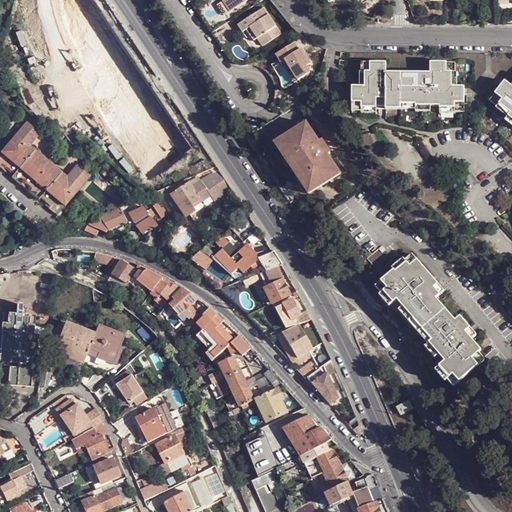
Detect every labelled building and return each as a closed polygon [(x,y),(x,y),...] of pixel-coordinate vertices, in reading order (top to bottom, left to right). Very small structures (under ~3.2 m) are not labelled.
[(281,34),(263,8),(237,25),(242,32),(246,30),(249,27),(256,38),(262,47),(281,34)] [(256,38),(249,27),(246,30),(253,41),(256,38)] [(229,36),(218,43),(222,49),(233,43),(229,36)] [(290,45),(272,58),(277,66),(281,63),(294,83),(306,75),(302,70),(307,66),(297,51),(295,53),(290,45)] [(363,114),(379,114),(379,110),(418,110),(418,111),(432,111),(433,107),(442,107),(442,113),(458,114),(458,111),(467,111),(467,87),(460,87),(459,72),(457,72),(457,62),(432,63),(432,73),(388,73),(388,63),(364,63),(363,72),(362,72),(362,87),(354,87),(354,97),(354,112),(363,112),(363,114)] [(281,63),(277,66),(290,85),(294,83),(281,63)] [(71,110),(85,101),(89,107),(107,94),(91,70),(59,91),(71,110)] [(511,86),(507,82),(491,102),(496,106),(495,107),(506,117),(503,119),(511,126),(511,86)] [(41,134),(26,122),(0,152),(0,167),(3,169),(4,168),(13,175),(11,177),(22,187),(24,185),(40,199),(48,205),(47,207),(56,216),(91,176),(77,164),(67,175),(31,145),(41,134)] [(304,124),(277,141),(310,192),(337,174),(326,155),(329,154),(319,140),(317,142),(304,124)] [(277,141),(274,143),(307,194),(310,192),(277,141)] [(189,182),(171,194),(186,217),(193,212),(194,211),(191,206),(209,194),(215,203),(227,195),(235,209),(242,205),(218,169),(192,187),(189,182)] [(24,185),(22,187),(38,201),(40,199),(24,185)] [(176,187),(175,185),(157,193),(159,197),(176,187)] [(128,210),(141,233),(156,225),(144,202),(128,210)] [(126,207),(121,209),(88,222),(89,223),(85,231),(96,235),(98,234),(101,228),(107,231),(128,222),(124,214),(129,212),(126,207)] [(214,255),(206,247),(190,259),(204,269),(212,259),(229,274),(238,266),(242,271),(257,257),(255,254),(256,252),(247,244),(236,252),(228,244),(214,255)] [(111,266),(117,255),(114,254),(108,253),(101,252),(96,251),(94,259),(97,263),(105,264),(111,266)] [(272,251),(257,257),(265,271),(270,269),(274,268),(281,264),(272,251)] [(396,268),(377,284),(384,292),(381,294),(391,306),(393,304),(429,344),(427,346),(443,364),(437,370),(447,381),(449,380),(455,387),(487,359),(481,351),(484,349),(474,338),(478,334),(462,315),(457,319),(438,297),(447,289),(414,252),(407,259),(408,261),(398,269),(396,268)] [(108,281),(123,289),(128,282),(131,277),(137,269),(121,259),(119,263),(116,261),(113,267),(116,269),(108,281)] [(143,266),(140,264),(137,269),(131,277),(138,281),(144,286),(145,284),(134,276),(143,266)] [(145,284),(152,290),(155,287),(160,281),(159,280),(153,275),(155,272),(143,266),(134,276),(145,284)] [(265,271),(261,273),(263,278),(263,280),(273,276),(272,274),(270,269),(265,271)] [(280,277),(277,272),(276,272),(272,274),(273,276),(275,280),(280,277)] [(160,279),(170,286),(174,282),(163,276),(160,279)] [(246,285),(255,281),(253,276),(243,280),(246,285)] [(138,281),(131,277),(128,282),(123,289),(129,293),(138,281)] [(155,287),(169,298),(175,291),(170,286),(160,279),(159,280),(160,281),(155,287)] [(281,280),(263,288),(269,301),(271,304),(289,295),(281,280)] [(175,291),(176,292),(181,286),(174,282),(170,286),(175,291)] [(151,292),(165,303),(169,298),(155,287),(152,290),(151,292)] [(171,304),(179,314),(180,314),(185,319),(189,316),(194,321),(200,315),(195,309),(190,304),(198,297),(190,291),(183,287),(169,302),(171,304)] [(194,304),(204,316),(212,309),(204,302),(200,299),(194,304)] [(292,299),(282,304),(286,312),(291,320),(291,319),(297,317),(299,316),(300,315),(299,313),(292,299)] [(163,312),(171,304),(169,302),(162,310),(163,312)] [(0,340),(5,341),(2,365),(23,367),(23,365),(34,365),(37,335),(34,334),(35,315),(22,314),(23,305),(17,304),(16,313),(3,312),(2,323),(0,322),(0,340)] [(286,312),(282,304),(276,307),(280,316),(286,312)] [(198,322),(203,329),(207,325),(214,317),(217,314),(212,309),(204,316),(198,322)] [(306,322),(312,320),(306,310),(299,313),(300,315),(299,316),(301,318),(298,319),(300,324),(306,322)] [(286,312),(280,316),(285,324),(293,321),(291,319),(291,320),(286,312)] [(212,331),(220,323),(214,317),(207,325),(210,329),(212,331)] [(310,343),(317,339),(306,322),(300,324),(299,324),(310,343)] [(228,345),(235,339),(220,323),(212,331),(209,333),(220,344),(215,349),(211,352),(216,357),(228,345)] [(314,348),(310,343),(299,324),(295,325),(276,337),(279,342),(285,338),(298,358),(314,348)] [(67,325),(57,351),(84,363),(85,359),(90,348),(89,348),(94,336),(93,336),(67,325)] [(197,335),(202,341),(205,339),(208,336),(206,333),(210,329),(207,325),(203,329),(197,335)] [(97,327),(93,336),(94,336),(89,348),(90,348),(98,352),(96,357),(113,364),(124,337),(97,327)] [(205,339),(212,346),(215,349),(220,344),(209,333),(212,331),(210,329),(206,333),(208,336),(205,339)] [(232,353),(238,350),(243,355),(244,354),(251,347),(239,334),(235,339),(228,345),(232,353)] [(214,359),(216,357),(211,352),(215,349),(212,346),(205,353),(212,360),(214,359)] [(82,367),(84,363),(57,351),(55,356),(82,367)] [(235,355),(220,362),(234,391),(237,397),(241,405),(251,400),(255,398),(248,384),(247,381),(242,369),(235,355)] [(338,398),(323,365),(319,369),(307,377),(316,388),(330,404),(338,398)] [(276,375),(270,368),(264,373),(266,375),(270,380),(276,375)] [(217,380),(223,377),(219,369),(214,372),(217,380)] [(115,380),(119,386),(133,376),(129,370),(115,380)] [(43,372),(40,386),(48,387),(51,374),(43,372)] [(256,380),(266,375),(264,373),(263,372),(254,376),(256,380)] [(258,386),(270,380),(266,375),(256,380),(258,386)] [(119,386),(130,403),(134,401),(144,395),(145,394),(133,376),(119,386)] [(221,388),(227,386),(223,377),(217,380),(218,382),(221,388)] [(267,421),(287,412),(281,399),(283,398),(279,387),(256,398),(267,421)] [(145,398),(144,395),(134,401),(136,404),(145,398)] [(230,410),(241,405),(237,397),(233,398),(226,402),(230,410)] [(102,415),(99,412),(96,409),(86,414),(80,403),(76,405),(73,398),(58,406),(62,413),(67,410),(78,429),(73,432),(75,437),(97,425),(104,421),(102,415)] [(410,400),(398,406),(402,414),(414,408),(410,400)] [(166,403),(136,418),(148,442),(176,428),(174,425),(170,417),(168,412),(170,411),(166,403)] [(67,410),(62,413),(73,432),(78,429),(67,410)] [(408,428),(420,421),(416,412),(403,419),(408,428)] [(170,417),(174,425),(177,423),(177,421),(180,419),(178,414),(170,417)] [(301,455),(327,442),(309,414),(283,427),(301,455)] [(140,426),(136,418),(132,420),(144,444),(148,442),(140,426)] [(109,450),(102,435),(107,433),(103,424),(105,424),(104,421),(97,425),(75,437),(71,439),(75,446),(76,446),(83,442),(87,451),(92,462),(110,455),(109,450)] [(167,436),(169,439),(176,436),(183,431),(182,429),(167,436)] [(157,445),(166,463),(167,462),(184,454),(176,436),(169,439),(157,445)] [(276,468),(263,437),(247,445),(260,476),(276,468)] [(333,449),(338,446),(335,442),(333,439),(327,442),(330,449),(333,449)] [(0,457),(0,456),(0,455),(10,450),(6,442),(1,445),(0,445),(0,457)] [(76,446),(80,454),(87,451),(83,442),(76,446)] [(327,442),(301,455),(304,462),(312,459),(316,457),(330,449),(327,442)] [(324,472),(341,465),(333,449),(330,449),(316,457),(318,459),(324,472)] [(189,463),(184,454),(167,462),(172,471),(189,463)] [(106,481),(120,475),(112,458),(93,466),(101,483),(106,481)] [(9,473),(11,478),(0,484),(0,486),(0,487),(0,486),(0,498),(5,496),(7,499),(20,492),(19,491),(27,487),(21,476),(34,469),(31,462),(9,473)] [(332,490),(349,482),(341,465),(324,472),(329,483),(332,490)] [(58,488),(73,481),(69,473),(55,480),(58,488)] [(112,482),(121,478),(120,475),(106,481),(101,483),(102,487),(107,484),(112,482)] [(359,508),(374,502),(365,478),(350,484),(354,494),(356,501),(359,508)] [(140,490),(145,500),(168,489),(163,479),(140,490)] [(204,479),(192,484),(203,508),(214,503),(204,479)] [(85,493),(87,498),(95,495),(96,496),(115,488),(112,482),(107,484),(102,487),(85,493)] [(345,498),(354,494),(350,484),(349,482),(332,490),(325,493),(326,498),(330,506),(345,498)] [(266,511),(281,511),(270,483),(256,489),(266,511)] [(329,483),(321,486),(325,493),(332,490),(329,483)] [(115,488),(96,496),(101,510),(121,502),(115,488)] [(187,491),(184,493),(193,511),(196,510),(192,497),(187,491)] [(164,502),(169,511),(193,511),(184,493),(164,502)] [(316,502),(326,498),(325,493),(317,497),(315,498),(316,502)] [(351,503),(356,501),(354,494),(345,498),(347,504),(351,503)] [(87,498),(83,500),(87,511),(100,511),(102,511),(101,510),(96,496),(95,495),(87,498)] [(236,511),(229,496),(222,499),(226,506),(227,506),(229,511),(236,511)] [(291,510),(292,511),(319,511),(316,505),(318,505),(316,502),(315,498),(291,510)] [(388,511),(383,498),(374,502),(359,508),(360,511),(388,511)] [(12,511),(26,511),(33,509),(29,501),(11,510),(12,511)] [(354,511),(360,511),(359,508),(356,501),(351,503),(354,511)]
